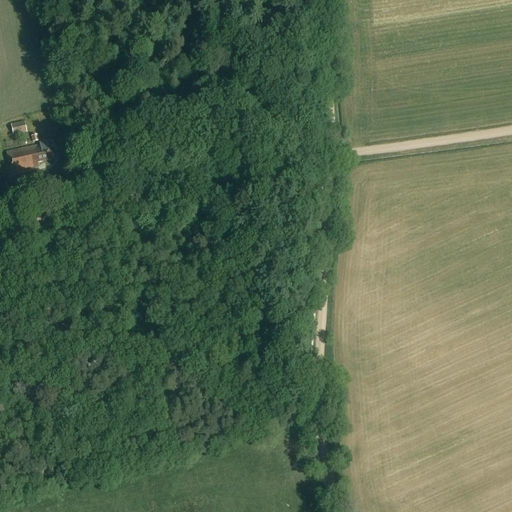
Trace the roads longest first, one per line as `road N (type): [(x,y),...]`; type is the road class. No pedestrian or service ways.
road 1 (track): [(340,511),(314,424),(329,155)]
road 2 (track): [(22,220),(322,156)]
road 3 (track): [(511,132),(329,155)]
road 4 (track): [(329,155),(320,0)]
